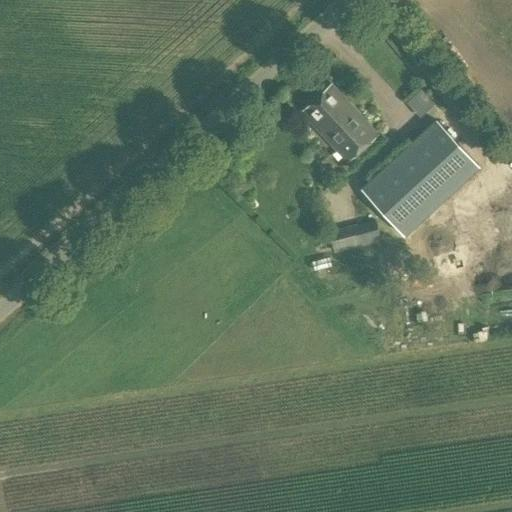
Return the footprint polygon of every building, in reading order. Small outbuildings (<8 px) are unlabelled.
[(346,160),(377,133),(332,82),(301,110),(346,160)] [(422,116),(436,102),(422,87),(408,101),(422,116)] [(360,189),(403,235),(434,207),(392,160),(360,189)] [(373,220),(356,225),(362,246),(379,241),(373,220)] [(446,338),(469,336),(467,308),(444,310),(446,338)]
